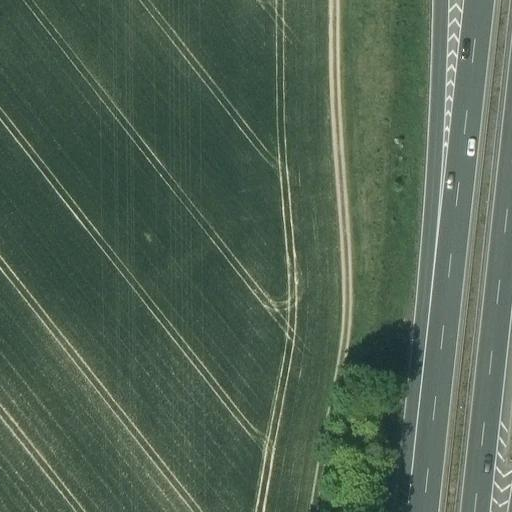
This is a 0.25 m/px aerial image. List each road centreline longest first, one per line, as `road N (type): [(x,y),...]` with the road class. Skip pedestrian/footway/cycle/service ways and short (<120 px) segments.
road 1 (track): [(338,0),(347,322),(310,511)]
road 2 (motorway): [(476,511),(511,159)]
road 3 (motorway): [(477,0),(447,266)]
road 4 (motorway): [(440,0),(447,266)]
road 5 (motorway): [(447,266),(422,511)]
